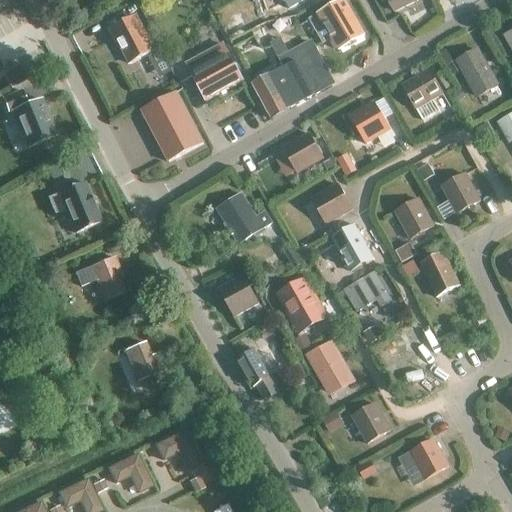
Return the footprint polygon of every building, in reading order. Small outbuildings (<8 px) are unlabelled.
[(291,0),(296,8),(310,0),(291,0)] [(339,51),(364,36),(343,0),(342,0),(309,19),(323,43),(331,38),(339,51)] [(419,0),(388,0),(394,12),(419,0)] [(110,32),(116,44),(119,43),(130,67),(152,56),(134,20),(110,32)] [(511,52),(511,30),(503,36),(511,52)] [(283,70),(271,76),(289,111),(314,97),(314,96),(332,86),(308,42),(278,59),(283,70)] [(446,51),(439,55),(446,67),(453,63),(446,51)] [(478,98),(497,87),(477,51),(457,62),(478,98)] [(205,101),(243,81),(228,54),(190,74),(205,101)] [(415,111),(442,95),(429,72),(402,87),(415,111)] [(271,120),(289,111),(271,76),(253,86),(271,120)] [(8,113),(12,112),(21,132),(20,133),(27,150),(56,138),(41,101),(27,107),(21,93),(2,100),(8,113)] [(168,162),(202,145),(175,93),(141,110),(168,162)] [(366,145),(390,131),(374,103),(350,117),(366,145)] [(511,115),(497,124),(503,134),(509,144),(511,141),(511,115)] [(296,175),(323,160),(309,135),(282,150),(296,175)] [(456,216),(480,203),(465,176),(441,189),(456,216)] [(83,184),(47,199),(54,216),(65,211),(75,235),(100,224),(83,184)] [(352,211),(338,186),(311,201),(325,226),(352,211)] [(271,224),(264,214),(256,219),(241,196),(218,211),(226,224),(223,226),(229,236),(232,234),(239,245),(271,224)] [(410,241),(433,228),(419,201),(395,214),(410,241)] [(374,261),(354,226),(331,239),(351,274),(374,261)] [(444,254),(420,266),(436,298),(459,287),(444,254)] [(108,302),(125,295),(120,281),(124,279),(117,263),(93,273),(96,282),(100,280),(108,302)] [(391,302),(381,284),(374,273),(349,288),(353,294),(347,297),(357,313),(377,301),(380,308),(391,302)] [(234,317),(259,304),(244,276),(219,289),(234,317)] [(325,319),(304,283),(279,297),(294,323),(310,314),(316,324),(325,319)] [(412,367),(400,345),(415,337),(410,330),(396,338),(397,341),(376,353),(384,368),(390,379),(400,373),(405,382),(417,376),(412,367)] [(330,394),(351,381),(330,343),(308,356),(330,394)] [(138,383),(163,373),(156,357),(152,359),(146,345),(129,352),(138,373),(134,375),(138,383)] [(266,401),(278,394),(269,379),(270,379),(253,351),(237,360),(253,388),(257,386),(266,401)] [(367,445),(390,432),(376,405),(352,419),(367,445)] [(0,431),(0,432),(15,427),(8,410),(0,413),(0,431)] [(187,430),(154,447),(162,464),(180,454),(189,473),(205,465),(187,430)] [(425,481),(448,468),(434,441),(410,454),(425,481)] [(137,456),(107,470),(114,487),(129,480),(137,496),(153,488),(137,456)] [(102,511),(87,480),(57,495),(65,511),(79,504),(82,511),(102,511)] [(43,511),(40,503),(22,511),(43,511)]
